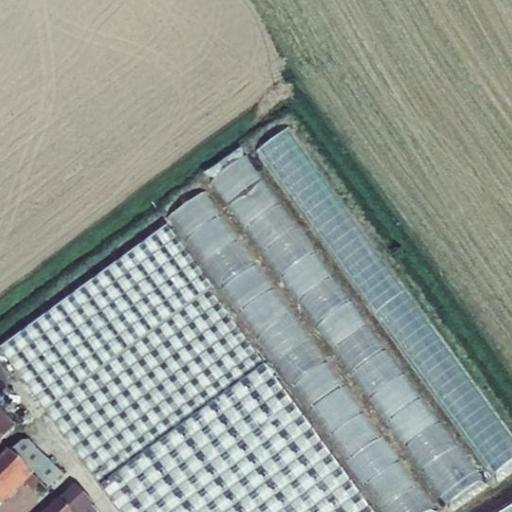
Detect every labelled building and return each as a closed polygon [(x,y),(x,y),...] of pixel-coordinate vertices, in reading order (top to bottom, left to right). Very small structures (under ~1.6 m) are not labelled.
[(417,511),(511,449),(511,428),(288,109),(162,211),(374,511),(417,511)] [(164,237),(0,353),(0,362),(106,511),(353,511),(205,302),(208,300),(164,237)] [(0,445),(8,437),(0,428),(0,445)] [(18,446),(2,460),(22,480),(40,497),(55,483),(18,446)] [(2,460),(0,462),(0,502),(22,480),(2,460)] [(67,494),(52,510),(53,511),(84,511),(85,511),(67,494)]
